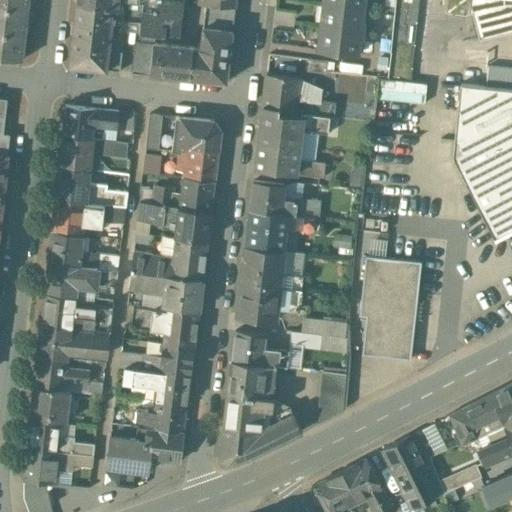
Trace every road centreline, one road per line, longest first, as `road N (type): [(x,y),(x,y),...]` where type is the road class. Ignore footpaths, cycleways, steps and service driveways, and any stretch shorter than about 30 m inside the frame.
road 1 (residential): [(41,84),(1,511)]
road 2 (residential): [(245,104),(197,501)]
road 3 (secondary): [(281,469),(511,352)]
road 4 (residential): [(245,104),(41,84)]
